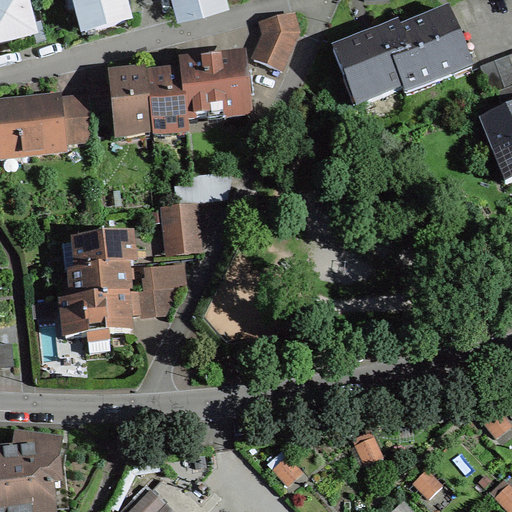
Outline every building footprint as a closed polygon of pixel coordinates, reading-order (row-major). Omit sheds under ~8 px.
[(22,0),(4,0),(0,1),(0,44),(32,36),(22,0)] [(76,0),(86,33),(127,22),(120,0),(76,0)] [(293,12),(260,21),(265,36),(255,61),(281,73),(299,34),(293,12)] [(399,25),(334,53),(346,82),(352,79),(364,105),(404,88),(403,87),(432,75),(435,82),(455,74),(452,67),(469,60),(449,12),(401,32),(399,25)] [(511,64),(509,57),(495,62),(505,89),(511,86),(511,64)] [(225,119),(247,116),(245,96),(248,96),(246,80),(243,80),(241,59),(181,65),(182,74),(186,119),(209,117),(208,109),(224,108),(225,119)] [(480,68),(491,95),(497,93),(505,89),(495,62),(480,68)] [(116,126),(120,128),(126,127),(127,136),(153,133),(147,78),(146,73),(130,75),(130,77),(111,79),(112,89),(115,119),(116,126)] [(153,133),(187,130),(186,119),(182,74),(147,78),(153,133)] [(504,112),(511,108),(511,86),(505,89),(497,93),(504,112)] [(115,119),(112,89),(88,90),(89,100),(91,121),(115,119)] [(93,140),(91,121),(89,100),(59,103),(63,143),(93,140)] [(59,101),(0,106),(0,145),(19,143),(20,155),(64,150),(63,143),(59,103),(59,101)] [(511,145),(511,108),(504,112),(480,122),(493,153),(511,145)] [(511,181),(511,145),(493,153),(505,184),(511,181)] [(196,205),(225,202),(230,175),(193,179),(194,189),(196,205)] [(179,206),(195,205),(196,205),(194,189),(177,191),(179,206)] [(179,206),(164,208),(167,240),(198,237),(195,205),(179,206)] [(132,237),(76,242),(79,272),(127,267),(135,266),(132,237)] [(200,254),(198,237),(167,240),(169,257),(200,254)] [(146,293),(180,289),(184,289),(182,266),(148,270),(149,280),(145,281),(146,293)] [(74,300),(126,295),(129,295),(127,267),(79,272),(72,272),(74,300)] [(146,293),(141,293),(143,313),(168,312),(180,289),(146,293)] [(62,302),(66,340),(130,333),(126,295),(74,300),(62,302)] [(11,345),(0,345),(0,369),(13,368),(11,345)] [(498,410),(484,422),(491,431),(505,419),(498,410)] [(505,419),(491,431),(497,438),(511,426),(505,419)] [(371,433),(354,441),(362,457),(378,449),(371,433)] [(27,452),(0,455),(0,511),(54,511),(52,489),(60,488),(58,466),(62,446),(28,441),(27,452)] [(383,459),(378,449),(362,457),(366,466),(383,459)] [(280,457),(270,465),(282,479),(295,467),(288,459),(285,462),(280,457)] [(302,475),(295,467),(282,479),(288,486),(302,475)] [(427,473),(414,485),(422,493),(435,481),(427,473)] [(442,488),(435,481),(422,493),(429,501),(442,488)] [(511,489),(509,487),(496,500),(504,508),(511,499),(511,489)] [(134,500),(123,511),(172,511),(152,491),(139,505),(134,500)]
